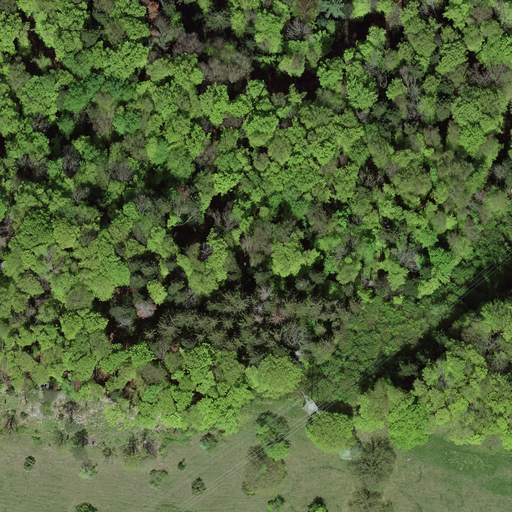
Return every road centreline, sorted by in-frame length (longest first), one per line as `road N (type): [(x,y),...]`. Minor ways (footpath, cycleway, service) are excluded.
road 1 (track): [(0,69),(134,103),(268,110),(299,98),(410,0)]
road 2 (track): [(420,0),(442,34),(511,104)]
